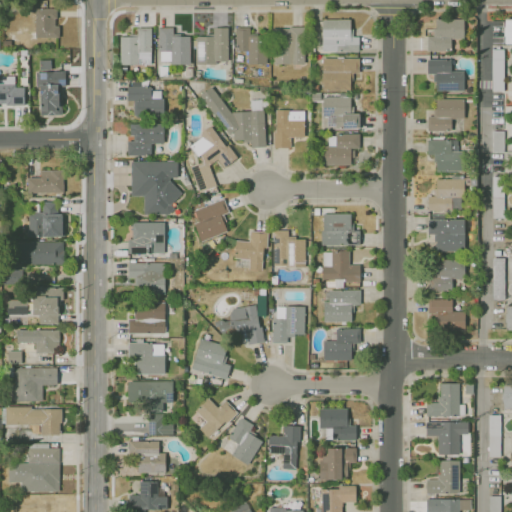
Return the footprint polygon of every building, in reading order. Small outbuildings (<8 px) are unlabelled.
[(35,38),(57,38),(56,8),(46,8),(46,1),(34,1),(35,38)] [(350,19),(321,18),(321,51),(358,51),(358,35),(349,35),(350,19)] [(426,49),(450,49),(450,38),(463,38),(463,18),(435,19),(435,35),(426,35),(426,49)] [(503,43),(511,43),(511,18),(504,18),(503,43)] [(150,27),(136,27),(136,36),(119,36),(119,64),(150,63),(150,27)] [(189,34),(172,34),(172,27),(158,27),(158,63),(189,63),(189,34)] [(226,27),(212,27),(212,35),(195,35),(196,63),(227,62),(226,27)] [(235,51),(247,50),(247,64),(265,63),(265,34),(249,34),(249,27),(235,27),(235,51)] [(272,64),(304,63),(303,27),(272,27),(272,64)] [(491,90),(503,90),(502,49),(490,49),(491,90)] [(350,89),(349,72),(358,72),(358,57),(321,58),(322,89),(350,89)] [(463,90),(463,70),(450,70),(450,59),(426,58),(426,73),(434,73),(434,90),(463,90)] [(38,116),(59,115),(58,82),(64,82),(64,70),(50,70),(49,59),(38,59),(38,69),(37,69),(38,116)] [(0,104),(23,104),(23,86),(13,86),(14,79),(0,79),(0,104)] [(126,100),(133,100),(132,116),(161,116),(162,87),(127,86),(126,100)] [(265,146),(261,100),(250,101),(251,110),(229,112),(211,86),(199,94),(227,133),(232,132),(233,140),(250,139),(250,147),(265,146)] [(358,113),(350,113),(350,95),(321,96),(322,116),(326,116),(326,128),(358,127),(358,113)] [(463,98),(435,98),(434,116),(427,116),(427,129),(450,129),(450,118),(463,118),(463,98)] [(303,109),(273,109),(273,147),(290,147),(290,137),(303,136),(303,109)] [(163,122),(130,123),(130,140),(126,140),(127,154),(150,154),(150,142),(163,142),(163,122)] [(198,192),(215,186),(208,163),(219,160),(221,165),(230,162),(218,124),(200,130),(202,139),(192,142),(199,163),(190,166),(198,192)] [(492,150),(503,150),(502,130),(491,131),(492,150)] [(358,133),(325,134),(325,164),(350,164),(349,147),(359,147),(358,133)] [(434,170),(464,170),(463,150),(457,150),(457,139),(427,139),(427,154),(434,154),(434,170)] [(130,160),(130,195),(143,195),(143,213),(174,213),(174,187),(170,187),(170,177),(176,177),(177,161),(130,160)] [(62,193),(63,170),(39,169),(39,177),(27,176),(26,192),(62,193)] [(503,217),(504,176),(492,176),(491,217),(503,217)] [(463,178),(435,178),(435,195),(427,195),(427,209),(460,209),(460,197),(463,197),(463,178)] [(200,240),(226,231),(220,214),(228,211),(223,198),(193,209),(198,221),(193,223),(200,240)] [(28,236),(62,235),(61,212),(57,212),(56,201),(42,201),(42,211),(27,211),(28,236)] [(358,244),(358,229),(350,229),(350,212),(321,213),(321,244),(358,244)] [(464,218),(443,218),(443,217),(427,216),(427,233),(434,233),(434,249),(463,250),(464,218)] [(131,221),(131,240),(127,239),(127,253),(163,253),(164,222),(131,221)] [(304,237),(288,237),(287,229),(272,230),(273,266),(304,265),(304,237)] [(235,239),(234,258),(248,258),(247,269),(262,270),(265,231),(249,230),(248,240),(235,239)] [(63,240),(14,241),(15,265),(63,264),(63,240)] [(322,280),(359,279),(358,263),(349,264),(348,250),(321,250),(322,280)] [(503,257),(492,257),(492,299),(504,299),(503,257)] [(463,258),(428,260),(429,290),(451,289),(451,278),(464,278),(463,258)] [(163,261),(127,262),(127,277),(135,277),(136,292),(164,292),(163,261)] [(22,269),(5,270),(5,283),(22,283),(22,269)] [(32,314),(38,314),(38,323),(60,323),(61,287),(32,286),(32,314)] [(323,320),(350,321),(350,303),(359,304),(359,289),(327,289),(327,297),(323,297),(323,320)] [(464,331),(464,310),(451,310),(451,298),(428,298),(427,313),(435,313),(434,330),(464,331)] [(4,314),(27,314),(26,299),(4,299),(4,314)] [(128,333),(165,332),(163,299),(134,300),(135,318),(127,318),(128,333)] [(260,341),(257,305),(228,307),(229,319),(217,320),(218,334),(238,333),(239,343),(260,341)] [(303,335),(304,306),(273,305),(272,342),(287,342),(287,334),(303,335)] [(58,328),(15,329),(15,342),(34,341),(35,353),(59,352),(58,328)] [(359,328),(335,328),(335,339),(322,340),(323,359),(351,359),(350,343),(359,343),(359,328)] [(191,369),(226,378),(229,364),(221,362),(226,345),(199,337),(191,369)] [(135,373),(163,373),(163,342),(127,342),(127,357),(135,357),(135,373)] [(20,362),(20,350),(7,350),(7,362),(20,362)] [(56,367),(14,367),(14,400),(41,400),(42,384),(56,384),(56,367)] [(171,380),(127,381),(127,403),(172,402),(171,380)] [(458,382),(438,382),(438,401),(426,401),(425,415),(463,416),(463,403),(458,403),(458,382)] [(511,384),(502,384),(502,409),(511,408),(511,384)] [(217,407),(207,397),(195,410),(206,420),(199,428),(210,437),(235,410),(223,400),(217,407)] [(60,408),(5,406),(4,423),(40,424),(40,433),(59,434),(60,408)] [(319,408),(319,428),(325,428),(325,440),(346,440),(356,440),(356,425),(349,425),(350,418),(346,418),(346,408),(319,408)] [(500,414),(488,414),(487,456),(499,456),(500,414)] [(148,435),(173,434),(173,423),(162,423),(162,416),(147,417),(148,435)] [(248,432),(252,424),(240,416),(227,437),(237,443),(231,454),(247,464),(262,440),(248,432)] [(458,454),(458,433),(467,433),(467,421),(425,421),(425,435),(437,435),(437,453),(458,454)] [(268,452),(282,453),(281,468),(296,468),(298,425),(282,424),(281,435),(269,434),(268,452)] [(158,440),(128,440),(128,458),(136,458),(136,472),(165,471),(164,452),(158,452),(158,440)] [(27,462),(7,462),(7,481),(21,481),(21,491),(58,490),(58,447),(47,447),(47,443),(27,443),(27,462)] [(327,447),(327,455),(318,455),(319,478),(347,478),(347,462),(355,462),(355,446),(327,447)] [(425,492),(458,492),(458,460),(438,459),(438,478),(425,478),(425,492)] [(129,511),(167,510),(166,495),(157,495),(157,480),(139,480),(139,493),(129,494),(129,511)] [(354,486),(320,486),(320,511),(341,511),(341,501),(354,501),(354,486)] [(500,511),(500,495),(487,495),(487,511),(500,511)] [(456,511),(465,511),(465,499),(423,499),(423,511),(456,511)] [(251,511),(246,500),(229,508),(231,511),(251,511)]
